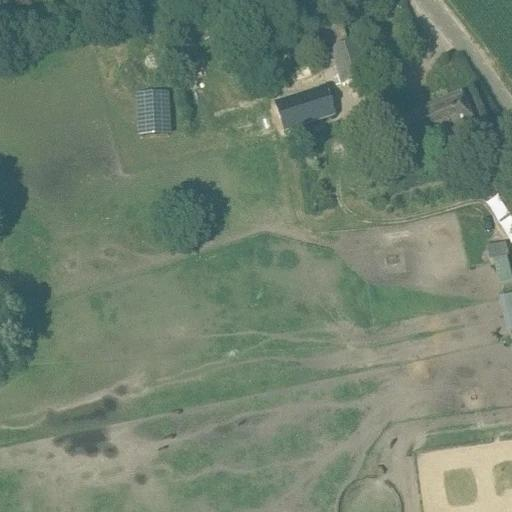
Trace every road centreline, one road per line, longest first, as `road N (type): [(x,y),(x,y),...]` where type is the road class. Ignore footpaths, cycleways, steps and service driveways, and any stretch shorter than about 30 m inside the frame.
road 1 (track): [(511,243),(483,201),(399,220),(312,227),(296,208),(272,101)]
road 2 (tertiary): [(511,113),(424,0)]
